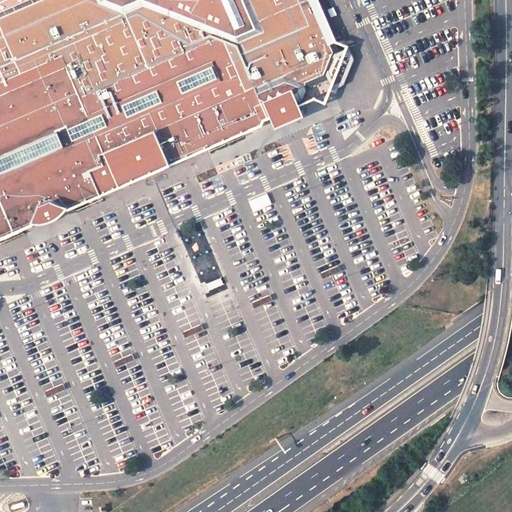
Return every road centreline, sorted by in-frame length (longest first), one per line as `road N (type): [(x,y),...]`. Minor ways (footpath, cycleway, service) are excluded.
road 1 (motorway): [(511,303),(215,511)]
road 2 (motorway): [(289,493),(511,336)]
road 3 (secondary): [(505,0),(503,198)]
road 4 (secondary): [(503,198),(499,314),(479,391)]
